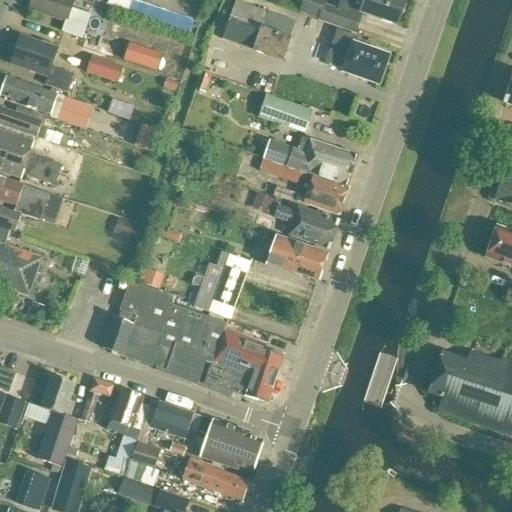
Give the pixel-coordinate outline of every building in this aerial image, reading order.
[(82,41),(90,19),(72,12),(74,5),(59,0),(34,0),(30,12),(67,24),(63,34),(82,41)] [(125,0),(109,0),(107,6),(110,13),(125,18),(131,2),(125,0)] [(326,1),(323,0),(302,0),(298,15),(317,21),(316,23),(355,36),(361,20),(337,11),(324,7),(326,1)] [(407,2),(401,0),(340,0),(337,11),(361,20),(362,16),(398,28),(407,2)] [(290,41),(261,30),(267,14),(235,3),(221,42),(282,64),(290,41)] [(387,60),(365,52),(366,49),(355,45),(356,40),(337,33),(326,66),(378,86),(387,60)] [(86,34),(84,50),(108,52),(109,36),(86,34)] [(58,51),(20,37),(9,67),(46,80),(43,87),(67,96),(73,77),(51,70),(58,51)] [(123,62),(157,74),(162,56),(128,45),(123,62)] [(117,85),(122,69),(91,59),(85,75),(117,85)] [(50,118),(57,98),(7,81),(1,98),(24,105),(22,109),(50,118)] [(85,130),(93,105),(63,95),(55,120),(85,130)] [(312,113),(265,97),(257,120),(304,136),(312,113)] [(130,117),(132,106),(111,100),(108,111),(130,117)] [(0,127),(66,149),(69,140),(40,130),(44,119),(18,110),(16,116),(0,110),(0,127)] [(77,155),(35,141),(34,145),(0,133),(0,173),(22,181),(23,178),(56,189),(63,168),(30,157),(31,153),(73,166),(77,155)] [(263,161),(347,191),(358,159),(304,140),(299,153),(270,142),(263,161)] [(347,191),(263,161),(259,172),(298,186),(301,178),(312,182),(306,198),(298,196),(295,204),(339,218),(348,192),(347,191)] [(47,198),(45,197),(23,190),(24,187),(0,179),(0,203),(16,209),(15,214),(39,222),(47,198)] [(511,185),(502,182),(495,203),(511,208),(511,185)] [(291,204),(293,196),(276,190),(274,198),(291,204)] [(187,216),(189,207),(171,202),(169,211),(187,216)] [(329,252),(339,224),(299,209),(297,214),(280,208),(276,220),(293,225),(289,237),(329,252)] [(0,210),(0,228),(16,234),(21,217),(0,210)] [(0,290),(29,300),(42,261),(5,248),(10,232),(0,229),(0,290)] [(511,235),(497,230),(487,260),(511,269),(511,235)] [(318,284),(327,257),(278,239),(268,267),(290,275),(293,273),(318,284)] [(236,299),(250,258),(224,250),(218,269),(198,262),(191,284),(236,299)] [(156,373),(204,390),(225,333),(227,326),(170,306),(172,299),(130,284),(117,321),(114,320),(104,348),(112,350),(111,354),(150,368),(150,367),(157,370),(156,373)] [(267,348),(225,333),(204,390),(230,399),(232,394),(267,406),(284,358),(266,352),(267,348)] [(438,414),(511,439),(511,412),(494,406),(502,382),(507,383),(511,368),(511,364),(502,361),(501,365),(473,356),(470,358),(468,364),(442,355),(428,396),(443,401),(438,414)] [(511,368),(507,383),(502,382),(494,406),(511,412),(511,368)] [(0,392),(1,393),(27,402),(33,382),(0,370),(0,392)] [(76,388),(51,379),(40,411),(51,415),(35,461),(61,470),(78,422),(68,419),(72,406),(70,405),(76,388)] [(93,381),(89,393),(110,400),(114,388),(93,381)] [(142,406),(144,400),(120,392),(109,424),(106,431),(123,438),(124,438),(127,431),(132,433),(142,406)] [(87,425),(96,397),(89,394),(79,423),(87,425)] [(184,443),(193,416),(158,404),(156,411),(150,432),(155,433),(184,443)] [(136,444),(151,448),(152,443),(155,433),(150,432),(156,411),(142,406),(132,433),(127,431),(124,438),(137,442),(136,444)] [(208,437),(200,460),(236,472),(239,469),(249,473),(255,470),(262,448),(259,443),(249,440),(250,436),(203,420),(198,434),(208,437)] [(161,451),(151,448),(136,444),(137,442),(124,438),(123,438),(115,461),(108,459),(104,472),(124,479),(124,480),(152,490),(158,473),(154,472),(161,451)] [(183,458),(185,451),(172,446),(169,454),(183,458)] [(242,505),(249,485),(215,473),(215,471),(189,462),(182,484),(242,505)] [(43,498),(49,481),(31,475),(25,492),(43,498)] [(153,510),(158,494),(122,481),(117,497),(153,510)] [(184,511),(188,504),(159,493),(154,508),(164,511),(184,511)]
